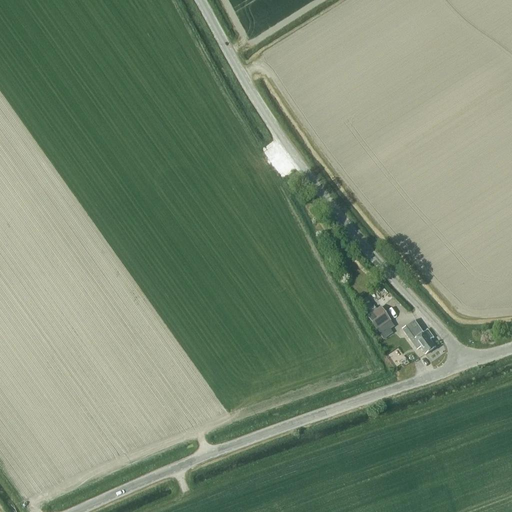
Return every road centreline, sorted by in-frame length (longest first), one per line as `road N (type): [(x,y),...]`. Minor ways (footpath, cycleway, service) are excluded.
road 1 (tertiary): [(465,363),(291,155),(200,0)]
road 2 (tertiary): [(77,511),(465,363)]
